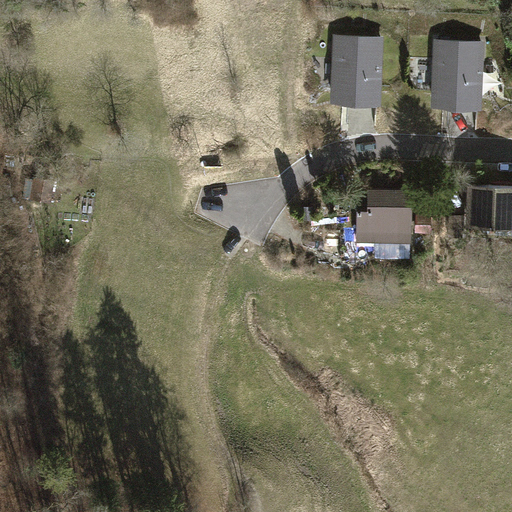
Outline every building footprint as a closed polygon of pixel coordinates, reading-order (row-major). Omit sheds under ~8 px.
[(335,99),(379,101),(381,37),(337,35),(335,99)] [(435,104),(479,106),(482,41),(438,40),(435,104)] [(52,180),(37,178),(35,192),(29,191),(28,197),(49,200),(52,180)] [(511,185),(472,184),(471,215),(450,215),(450,237),(472,237),(472,235),(500,236),(500,237),(511,237),(511,185)] [(358,231),(345,230),(344,257),(412,258),(412,237),(413,189),(369,188),(368,209),(358,209),(358,231)]
